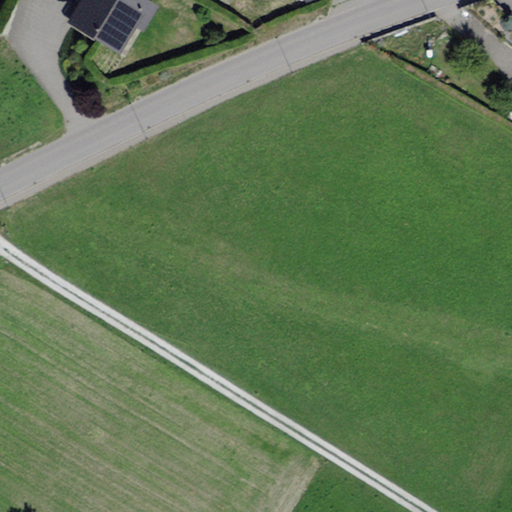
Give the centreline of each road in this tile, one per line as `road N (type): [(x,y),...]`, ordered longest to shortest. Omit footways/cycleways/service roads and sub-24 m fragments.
road 1 (track): [(0,251),(419,511)]
road 2 (tertiary): [(0,185),(168,104),(423,0)]
